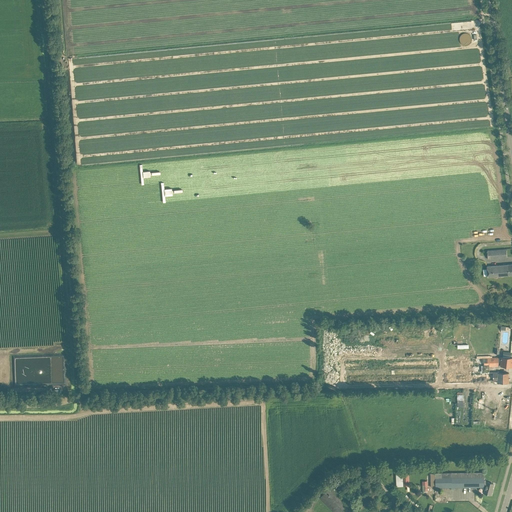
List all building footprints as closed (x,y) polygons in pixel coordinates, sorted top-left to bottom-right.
[(461,33),(462,43),(470,43),(470,33),(461,33)] [(488,259),(499,258),(498,249),(487,250),(488,259)] [(499,258),(502,257),(507,257),(506,249),(498,249),(499,258)] [(511,274),(511,263),(505,264),(500,264),(500,265),(499,265),(500,276),(511,274)] [(487,277),(500,276),(499,265),(486,266),(487,277)] [(499,357),(492,357),(492,356),(490,356),(490,355),(477,356),(477,358),(443,358),(346,360),(343,361),(343,369),(346,369),(365,369),(390,368),(390,374),(346,375),(346,383),(434,382),(434,373),(395,374),(395,368),(444,368),(444,367),(470,366),(470,372),(444,373),(444,382),(497,380),(497,383),(504,383),(509,383),(509,373),(498,372),(490,372),(489,366),(499,366),(499,364),(501,365),(511,366),(511,357),(502,356),(499,357)] [(508,400),(508,390),(496,390),(496,400),(508,400)] [(505,414),(495,414),(495,426),(505,426),(505,414)] [(436,487),(451,487),(484,487),(484,486),(486,486),(484,492),(491,494),(492,490),(493,483),(486,481),(487,480),(484,480),(484,472),(479,472),(435,473),(431,473),(431,487),(436,487)] [(409,484),(409,474),(404,474),(404,475),(398,475),(398,484),(409,484)] [(361,511),(381,494),(373,486),(351,507),(331,486),(320,497),(333,511),(361,511)]
